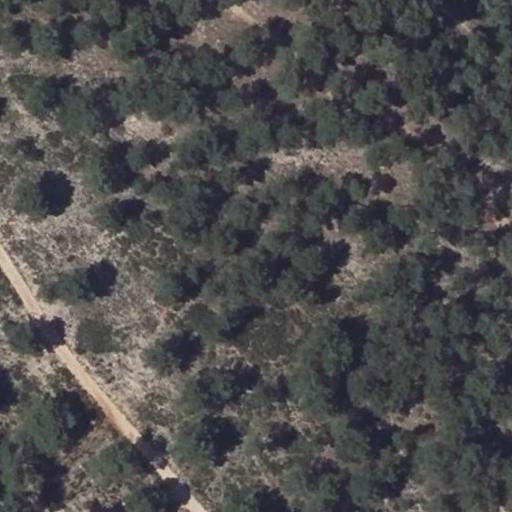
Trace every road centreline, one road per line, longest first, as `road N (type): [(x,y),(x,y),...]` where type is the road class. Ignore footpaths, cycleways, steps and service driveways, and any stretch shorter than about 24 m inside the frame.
road 1 (track): [(193,511),(41,329),(0,261)]
road 2 (track): [(332,0),(430,122),(511,192)]
